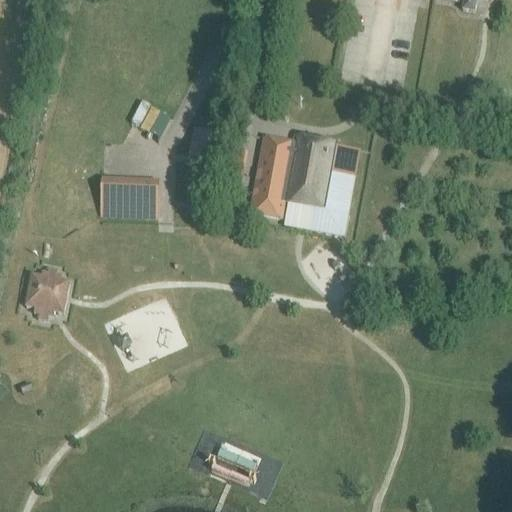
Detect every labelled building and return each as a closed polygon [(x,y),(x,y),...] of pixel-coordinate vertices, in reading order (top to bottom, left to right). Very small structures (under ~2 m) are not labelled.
[(487,0),(444,0),(445,1),(464,4),(462,12),(475,15),(477,1),(487,3),(487,0)] [(373,92),(371,106),(380,107),(382,93),(373,92)] [(155,114),(147,132),(156,136),(165,118),(155,114)] [(189,165),(215,171),(221,139),(195,134),(189,165)] [(264,140),(250,216),(282,222),(285,206),(288,206),(325,213),(326,212),(332,178),(354,182),(360,153),(337,149),(338,147),(295,140),(294,146),(287,144),(286,148),(273,145),(274,142),(264,140)] [(111,159),(150,160),(150,144),(111,143),(111,159)] [(242,191),(246,154),(230,152),(226,189),(242,191)] [(332,178),(326,212),(348,216),(354,182),(332,178)] [(103,184),(101,210),(157,213),(159,186),(103,184)] [(48,271),(47,276),(42,275),(41,280),(32,278),(26,310),(35,311),(34,316),(39,317),(38,322),(48,324),(48,319),(54,320),(55,315),(64,317),(70,285),(61,284),(62,279),(56,278),(57,273),(48,271)]
